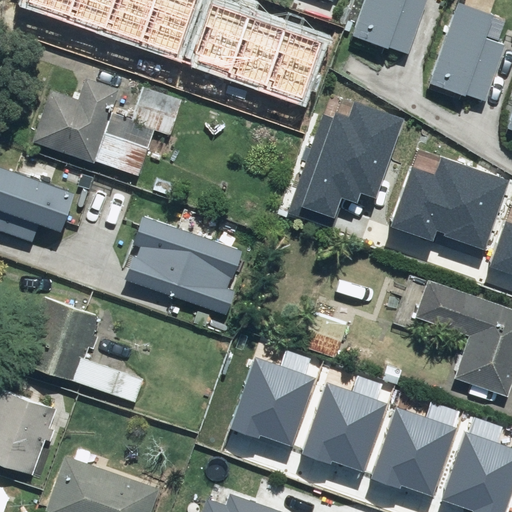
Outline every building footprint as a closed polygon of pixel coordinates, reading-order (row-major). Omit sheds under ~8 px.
[(306,107),(331,35),(229,0),(24,0),(22,9),(306,107)] [(360,0),(346,42),(383,55),(385,50),(401,56),(420,0),(360,0)] [(453,4),(421,89),(458,102),(460,94),(479,101),(501,43),(482,36),(491,13),(453,4)] [(48,88),(29,142),(86,162),(113,90),(81,80),(73,96),(48,88)] [(511,94),(498,133),(511,137),(511,94)] [(364,203),(394,118),(330,95),(293,203),(339,219),(347,197),(364,203)] [(490,178),(405,148),(380,219),(465,249),(490,178)] [(66,191),(0,169),(0,231),(28,241),(32,227),(53,234),(66,191)] [(511,205),(503,203),(480,269),(511,279),(511,205)] [(238,249),(136,216),(126,243),(137,247),(133,258),(126,255),(117,277),(224,314),(233,288),(226,286),(238,249)] [(511,310),(422,279),(408,316),(463,335),(447,378),(503,397),(511,371),(511,310)] [(38,299),(16,362),(69,380),(94,315),(38,299)] [(346,323),(310,310),(297,347),(332,360),(346,323)] [(316,378),(255,357),(230,430),(259,440),(260,435),(293,447),(316,378)] [(388,403),(327,382),(302,455),(331,465),(332,460),(364,471),(388,403)] [(0,391),(0,463),(27,474),(50,409),(0,391)] [(458,427),(397,406),(372,479),(400,489),(402,485),(434,496),(458,427)] [(504,511),(511,489),(511,447),(464,431),(439,504),(463,511),(468,511),(469,509),(477,511),(504,511)] [(60,457),(39,511),(146,511),(155,488),(60,457)] [(201,511),(277,511),(228,497),(226,503),(206,497),(201,511)]
